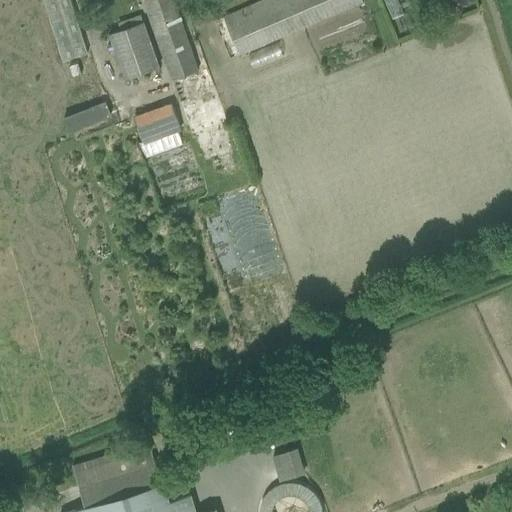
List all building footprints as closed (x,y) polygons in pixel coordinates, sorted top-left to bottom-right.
[(45,0),(63,59),(88,52),(72,0),(45,0)] [(145,0),(172,79),(199,70),(176,0),(145,0)] [(364,0),(258,0),(215,19),(231,57),(364,0)] [(161,65),(145,20),(111,32),(126,77),(161,65)] [(78,63),(69,66),(73,77),(82,74),(78,63)] [(184,105),(194,133),(228,120),(218,92),(184,105)] [(144,144),(145,143),(179,131),(181,130),(171,102),(133,116),(144,144)] [(237,171),(225,127),(209,132),(222,175),(237,171)] [(73,466),(81,489),(157,466),(149,442),(73,466)] [(298,446),(273,453),(281,479),(306,472),(298,446)] [(195,511),(191,495),(167,502),(161,482),(86,506),(68,511),(195,511)] [(262,511),(318,511),(319,485),(264,484),(262,511)]
